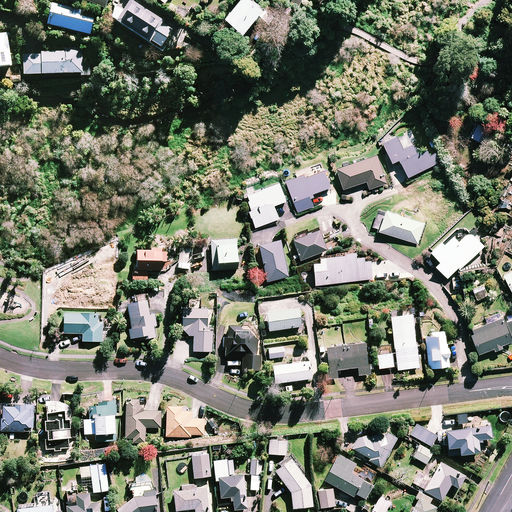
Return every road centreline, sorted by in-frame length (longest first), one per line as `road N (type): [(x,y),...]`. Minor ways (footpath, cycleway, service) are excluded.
road 1 (residential): [(0,355),(52,368),(157,372),(284,417),(511,387)]
road 2 (unknown): [(478,390),(461,357),(452,301),(350,214),(382,192)]
